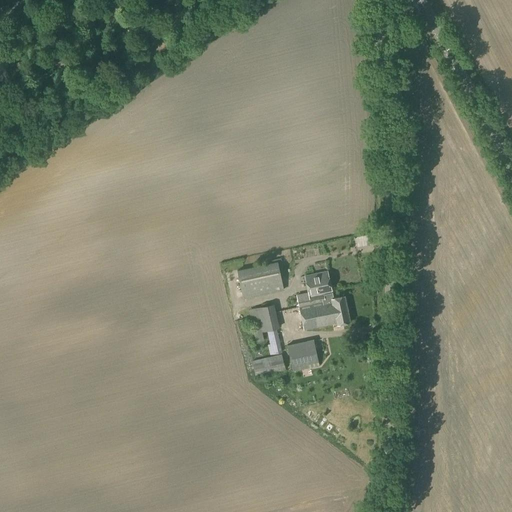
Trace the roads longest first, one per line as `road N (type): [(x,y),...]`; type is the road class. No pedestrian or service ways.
road 1 (unclassified): [(376,511),(389,421),(378,41),(383,25),(418,0)]
road 2 (tertiary): [(511,174),(418,0)]
